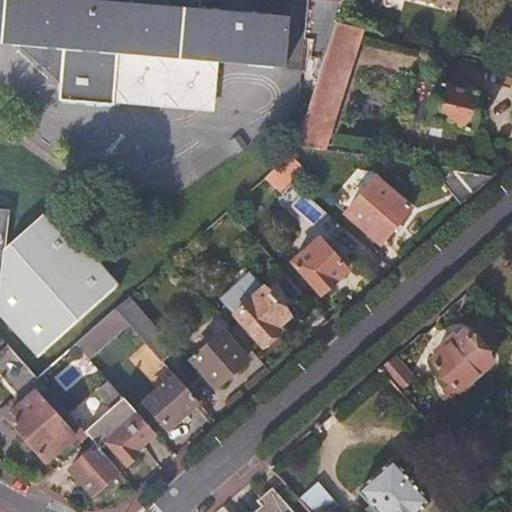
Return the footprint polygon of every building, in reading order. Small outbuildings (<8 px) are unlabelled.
[(0,0),(0,42),(64,48),(60,100),(215,113),(222,63),(285,67),(288,20),(170,8),(171,0),(0,0)] [(336,22),(343,0),(308,0),(305,31),(318,34),(312,59),(324,61),(336,22)] [(373,31),(378,9),(350,0),(343,0),(336,22),(364,29),(373,31)] [(463,0),(423,0),(461,9),(463,0)] [(326,151),(364,29),(336,22),(324,61),(297,146),(320,150),(326,151)] [(479,94),(437,85),(429,122),(472,132),(479,94)] [(281,191),(320,150),(297,146),(295,146),(295,148),(264,177),(281,191)] [(462,204),(492,178),(452,171),(441,181),(462,204)] [(410,208),(376,179),(346,214),(380,244),(410,208)] [(0,204),(0,312),(37,356),(121,284),(75,230),(59,228),(46,213),(8,246),(12,206),(0,204)] [(346,272),(318,241),(294,262),(321,293),(346,272)] [(255,338),(262,346),(279,331),(276,327),(289,316),(251,272),(220,298),(240,321),(255,338)] [(174,348),(129,296),(115,308),(128,324),(161,361),(174,348)] [(88,358),(128,324),(115,308),(75,343),(88,358)] [(240,321),(232,328),(246,346),(255,338),(240,321)] [(490,363),(463,330),(429,359),(458,392),(490,363)] [(246,360),(223,334),(194,360),(217,386),(246,360)] [(46,461),(73,436),(40,398),(48,391),(36,377),(7,346),(0,352),(0,374),(24,402),(7,417),(46,461)] [(411,378),(395,357),(381,369),(399,389),(411,378)] [(167,430),(198,402),(175,376),(144,403),(167,430)] [(154,433),(123,398),(87,432),(100,447),(105,443),(125,465),(138,454),(135,451),(154,433)] [(119,472),(97,447),(71,470),(93,495),(119,472)] [(417,511),(428,502),(391,461),(359,490),(377,511),(417,511)] [(496,478),(485,470),(480,482),(491,494),(496,478)] [(288,511),(273,493),(262,502),(266,507),(259,511),(288,511)]
